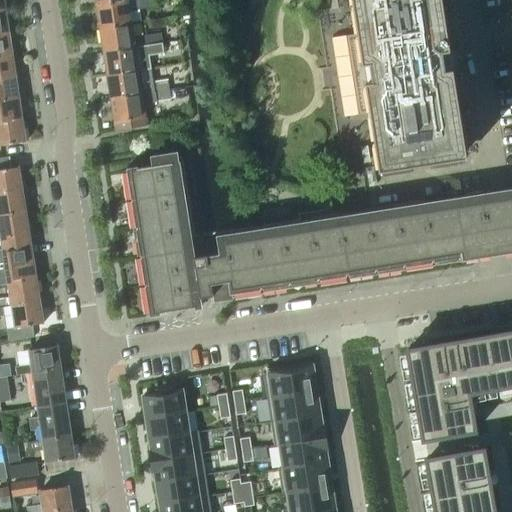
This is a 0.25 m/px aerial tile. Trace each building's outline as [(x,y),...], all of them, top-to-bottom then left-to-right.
[(139,0),(140,10),(156,8),(154,0),(139,0)] [(346,36),(331,39),(343,117),(358,115),(370,113),(379,171),(382,171),(383,177),(411,173),(410,166),(410,164),(428,161),(430,170),(459,165),(458,158),(461,158),(466,157),(452,69),(447,70),(445,70),(442,52),(444,51),(450,51),(441,0),(352,0),(358,34),(346,36)] [(128,2),(96,7),(100,30),(131,25),(129,12),(128,2)] [(0,34),(9,33),(6,11),(0,12),(0,34)] [(131,25),(100,30),(103,53),(135,48),(147,46),(162,44),(160,34),(133,38),(131,25)] [(9,33),(0,34),(0,56),(12,55),(9,33)] [(162,44),(147,46),(149,56),(163,54),(162,44)] [(135,48),(103,53),(107,76),(139,72),(135,48)] [(12,55),(0,56),(0,79),(16,77),(12,55)] [(139,72),(107,76),(110,100),(142,95),(154,93),(169,91),(167,80),(152,83),(150,70),(139,72)] [(16,77),(0,79),(0,101),(19,98),(16,77)] [(142,95),(110,100),(114,123),(116,131),(147,126),(142,95)] [(0,123),(23,120),(19,98),(0,101),(0,123)] [(0,146),(26,143),(23,120),(0,123),(0,146)] [(0,193),(23,190),(20,168),(12,169),(11,169),(9,158),(0,158),(0,193)] [(124,171),(147,316),(195,308),(171,159),(156,162),(157,166),(124,171)] [(0,216),(26,212),(23,190),(0,193),(0,216)] [(511,196),(501,199),(224,243),(226,253),(193,259),(200,299),(213,297),(212,290),(231,287),(233,297),(461,261),(461,262),(509,254),(511,253),(511,196)] [(0,228),(0,232),(0,231),(0,250),(3,250),(32,246),(26,212),(0,216),(0,228)] [(3,250),(0,250),(0,281),(1,286),(9,284),(37,280),(32,246),(3,250)] [(37,280),(9,284),(12,306),(40,302),(37,280)] [(7,307),(0,307),(0,316),(13,314),(15,328),(7,329),(9,342),(34,338),(33,326),(44,324),(40,302),(12,306),(7,307)] [(511,331),(407,350),(422,440),(422,441),(475,431),(475,428),(474,428),(468,393),(511,385),(511,331)] [(31,365),(16,367),(17,375),(33,373),(61,369),(58,346),(29,351),(31,365)] [(286,369),(263,373),(267,398),(316,390),(312,365),(303,367),(302,364),(286,366),(286,369)] [(61,369),(33,373),(38,407),(66,402),(61,369)] [(158,393),(142,396),(146,418),(186,412),(182,389),(174,391),(174,388),(157,390),(158,393)] [(242,390),(232,391),(234,403),(244,401),(242,390)] [(316,390),(267,398),(271,421),(320,414),(316,390)] [(226,393),(217,395),(216,395),(218,407),(228,405),(226,393)] [(244,401),(234,403),(236,415),(246,413),(244,401)] [(40,418),(30,419),(32,432),(42,431),(43,441),(72,436),(66,402),(38,407),(40,418)] [(228,405),(218,407),(220,419),(230,417),(228,405)] [(186,412),(146,418),(149,439),(189,433),(189,432),(186,412)] [(320,414),(271,421),(275,446),(279,445),(279,444),(326,437),(324,423),(321,423),(320,414)] [(151,449),(148,449),(150,461),(202,453),(198,431),(189,432),(189,433),(149,439),(151,449)] [(43,441),(28,443),(29,451),(45,449),(47,463),(75,459),(72,436),(43,441)] [(233,436),(223,437),(223,438),(225,449),(235,448),(233,436)] [(249,437),(240,439),(241,450),(251,449),(249,437)] [(326,437),(279,444),(279,445),(283,467),(283,468),(327,461),(326,452),(328,451),(326,437)] [(235,448),(225,449),(227,461),(237,460),(235,448)] [(251,449),(241,450),(243,462),(253,461),(251,449)] [(483,449),(426,459),(426,460),(434,511),(489,511),(481,465),(486,464),(484,453),(483,449)] [(202,453),(150,461),(152,473),(155,473),(156,482),(205,474),(202,453)] [(37,461),(10,466),(12,479),(39,475),(37,461)] [(283,467),(278,468),(282,494),(287,493),(287,492),(331,485),(327,461),(283,468),(283,467)] [(205,474),(156,482),(159,503),(209,496),(205,474)] [(240,479),(230,480),(232,492),(242,490),(240,483),(240,479)] [(12,485),(14,497),(38,493),(36,481),(12,485)] [(244,482),(240,483),(242,490),(242,495),(252,493),(250,481),(244,482)] [(331,485),(287,492),(287,493),(289,511),(315,511),(335,509),(331,485)] [(43,505),(28,507),(28,511),(52,511),(73,509),(69,486),(41,491),(43,505)] [(242,490),(232,492),(234,504),(243,502),(242,495),(242,490)] [(252,493),(242,495),(243,502),(244,507),(247,506),(254,505),(252,493)] [(211,511),(209,496),(159,503),(160,511),(211,511)]
